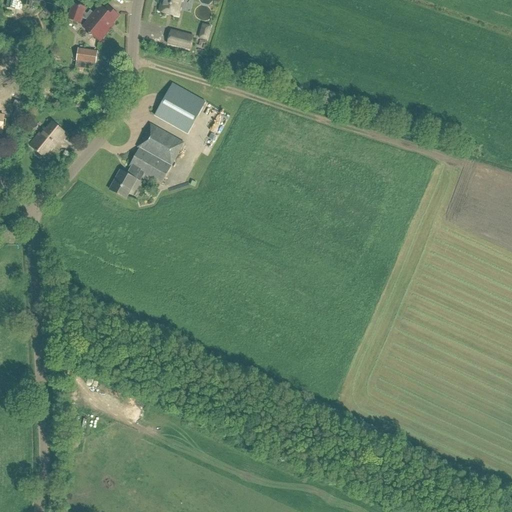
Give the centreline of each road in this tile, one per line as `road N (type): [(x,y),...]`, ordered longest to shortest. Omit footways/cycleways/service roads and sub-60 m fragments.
road 1 (unclassified): [(38,511),(44,461),(32,246),(37,209)]
road 2 (unclassified): [(37,209),(125,102),(138,0)]
